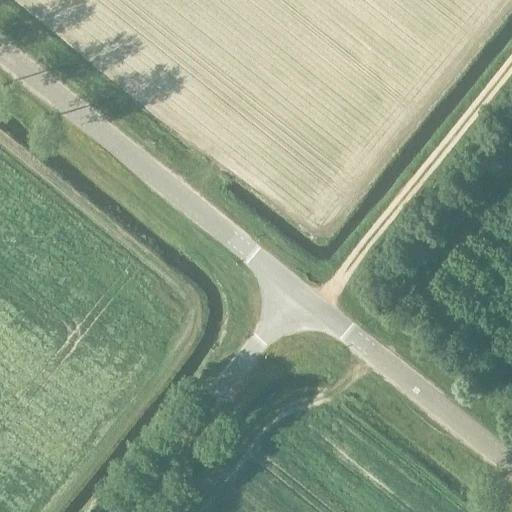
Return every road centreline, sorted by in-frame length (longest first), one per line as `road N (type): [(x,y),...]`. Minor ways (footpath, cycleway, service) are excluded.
road 1 (secondary): [(296,293),(0,51)]
road 2 (unclassified): [(120,511),(296,293)]
road 3 (secondary): [(511,466),(296,293)]
